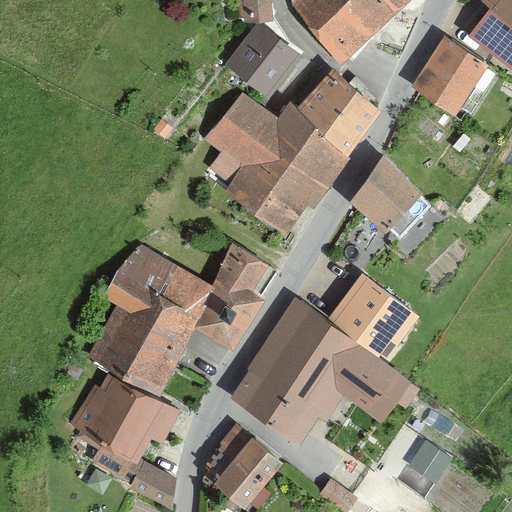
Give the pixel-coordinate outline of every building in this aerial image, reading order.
[(272,21),(270,0),(239,0),(242,23),(272,21)] [(296,0),(292,4),(346,61),(409,0),(296,0)] [(511,0),(491,0),(496,4),(478,28),(511,52),(511,0)] [(260,25),(228,66),(268,97),(300,56),(260,25)] [(416,86),(454,111),(484,66),(445,41),(416,86)] [(333,69),(299,110),(349,157),(381,111),(333,69)] [(291,103),(278,119),(245,93),(210,142),(223,151),(207,172),(297,239),(349,157),(299,110),(291,103)] [(384,160),(355,203),(386,231),(418,196),(384,160)] [(284,272),(238,244),(198,308),(191,320),(238,348),(284,272)] [(137,276),(94,355),(154,388),(198,308),(137,276)] [(407,311),(366,282),(337,323),(378,352),(407,311)] [(337,323),(303,298),(236,397),(310,447),(345,395),(388,424),(415,384),(375,355),(378,352),(337,323)] [(183,411),(110,369),(75,431),(135,466),(151,438),(163,445),(183,411)] [(279,464),(240,433),(212,468),(222,477),(216,483),(245,506),(279,464)] [(451,457),(425,440),(408,465),(434,483),(451,457)] [(176,479),(144,462),(130,488),(172,510),(176,479)] [(331,480),(321,494),(346,511),(348,511),(357,499),(331,480)]
